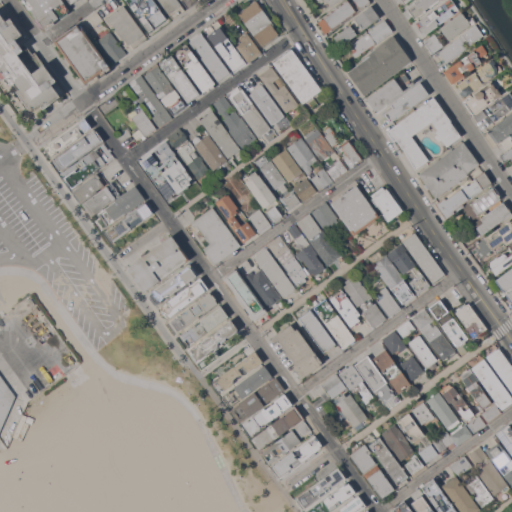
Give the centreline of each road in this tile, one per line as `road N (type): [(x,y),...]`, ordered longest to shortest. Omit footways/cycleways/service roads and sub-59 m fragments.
road 1 (residential): [(381,511),(83,100)]
road 2 (secondary): [(280,0),(511,339)]
road 3 (residential): [(383,0),(511,190)]
road 4 (residential): [(83,100),(210,6)]
road 5 (residential): [(9,0),(83,100)]
